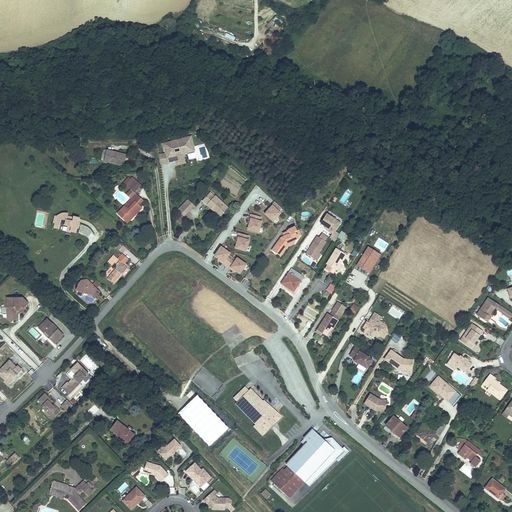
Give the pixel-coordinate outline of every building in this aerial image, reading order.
[(196,152),(191,136),(162,143),(165,154),(159,154),(160,165),(168,165),(168,164),(175,162),(176,166),(185,164),(184,155),(196,152)] [(105,161),(111,163),(111,161),(123,164),(126,155),(108,150),(105,161)] [(126,185),(129,187),(136,180),(133,177),(126,185)] [(136,180),(129,187),(134,192),(135,192),(141,185),(136,180)] [(211,193),(203,201),(215,212),(217,210),(222,215),(228,208),(216,196),(215,197),(211,193)] [(126,221),(130,217),(129,216),(130,215),(133,218),(142,208),(132,199),(118,213),(126,221)] [(178,210),(184,215),(194,205),(189,200),(178,210)] [(282,209),(274,202),(263,214),(273,223),(281,214),(279,212),(282,209)] [(343,219),(329,211),(320,224),(325,227),(323,229),(331,234),(329,238),(335,242),(340,234),(335,232),(343,219)] [(55,228),(60,229),(62,219),(67,220),(65,225),(68,226),(67,232),(71,233),(71,232),(76,233),(77,228),(79,228),(80,223),(79,223),(80,218),(74,217),(74,218),(68,216),(68,214),(66,213),(65,213),(64,213),(63,214),(62,214),(60,215),(59,215),(58,216),(57,217),(55,216),(53,226),(55,226),(55,228)] [(262,217),(250,214),(249,218),(250,218),(246,230),(259,234),(262,222),(260,222),(262,217)] [(282,238),(272,250),(279,255),(284,249),(285,250),(288,246),(295,243),(294,240),(298,238),(295,232),(298,231),(296,227),(287,230),(288,231),(289,234),(284,236),(282,238)] [(248,235),(237,233),(236,236),(237,237),(234,248),(246,252),(249,240),(247,239),(248,235)] [(328,237),(322,233),(319,238),(316,237),(305,254),(317,262),(322,254),(320,253),(326,242),(325,241),(328,237)] [(118,242),(115,246),(119,250),(123,246),(118,242)] [(340,264),(343,259),(345,259),(347,255),(336,249),(327,264),(329,265),(326,269),(332,273),(335,269),(340,272),(344,265),(340,264)] [(225,256),(222,254),(218,261),(222,263),(225,266),(229,269),(231,266),(232,266),(237,258),(232,255),(229,259),(226,257),(227,256),(226,255),(225,256)] [(119,259),(114,255),(109,262),(113,266),(115,263),(117,265),(116,269),(108,279),(114,283),(127,267),(124,264),(119,259)] [(123,255),(119,259),(124,264),(128,260),(123,255)] [(292,268),(282,284),(286,287),(287,286),(293,290),(297,284),(299,286),(304,277),(292,268)] [(76,294),(98,299),(101,286),(79,281),(76,294)] [(327,291),(332,294),(336,287),(330,284),(327,291)] [(499,305),(488,298),(477,315),(486,321),(490,316),(488,315),(489,314),(490,314),(495,307),(497,308),(499,305)] [(29,305),(23,299),(8,299),(8,314),(13,320),(19,321),(19,315),(19,312),(22,308),(24,310),(29,305)] [(328,314),(318,330),(328,336),(338,320),(341,316),(346,308),(338,302),(333,311),(330,315),(328,314)] [(503,313),(502,314),(510,319),(509,320),(511,322),(511,319),(510,318),(511,315),(511,313),(505,309),(503,313)] [(367,328),(366,330),(365,332),(372,336),(373,334),(375,332),(376,333),(377,337),(381,336),(384,338),(387,333),(385,331),(384,327),(386,327),(385,325),(380,321),(381,318),(374,314),(369,323),(367,322),(365,326),(367,328)] [(48,320),(39,329),(44,334),(46,333),(51,338),(49,340),(55,345),(64,335),(48,320)] [(484,332),(476,326),(473,324),(464,337),(467,339),(464,343),(469,346),(472,343),(475,345),(478,341),(477,340),(478,339),(479,339),(484,332)] [(394,335),(391,339),(397,344),(400,339),(394,335)] [(361,349),(355,346),(349,356),(354,359),(352,361),(367,370),(373,360),(359,352),(361,349)] [(403,359),(396,354),(396,353),(396,352),(396,351),(396,350),(395,350),(394,350),(393,350),(392,350),(392,351),(391,351),(385,359),(396,367),(396,366),(398,367),(400,370),(403,370),(403,368),(409,368),(412,366),(413,360),(403,359)] [(462,359),(454,353),(447,362),(453,366),(454,365),(465,373),(471,364),(468,362),(469,361),(464,358),(464,359),(463,358),(462,359)] [(9,383),(22,371),(17,367),(16,368),(9,361),(2,369),(3,370),(0,372),(0,375),(4,380),(6,380),(9,383)] [(79,364),(72,371),(78,376),(73,381),(76,383),(73,386),(70,384),(69,383),(64,388),(70,395),(88,378),(86,376),(88,373),(79,364)] [(496,379),(490,374),(483,383),(488,388),(487,390),(499,400),(507,390),(494,381),(496,379)] [(456,391),(439,376),(432,384),(441,391),(439,394),(448,401),(456,391)] [(441,391),(432,384),(430,386),(439,394),(441,391)] [(272,426),(281,416),(263,401),(262,402),(254,394),(252,395),(248,391),(247,392),(244,389),(235,398),(238,401),(242,405),(240,407),(257,424),(254,426),(263,435),(272,426)] [(47,394),(40,401),(45,406),(45,409),(46,410),(51,416),(53,414),(56,417),(62,412),(58,408),(57,409),(54,406),(52,404),(54,402),(47,394)] [(380,400),(370,394),(364,404),(375,410),(377,408),(379,409),(379,411),(385,410),(388,407),(386,399),(380,400)] [(409,416),(420,404),(414,399),(404,412),(409,416)] [(69,401),(63,407),(69,412),(74,406),(69,401)] [(46,410),(46,414),(51,418),(54,419),(51,416),(46,410)] [(394,416),(386,425),(400,437),(408,428),(394,416)] [(118,421),(111,430),(118,435),(119,435),(128,442),(135,435),(118,421)] [(428,442),(433,437),(435,434),(439,437),(445,428),(446,425),(443,422),(436,432),(432,428),(431,430),(424,425),(423,425),(417,433),(415,432),(412,436),(414,438),(417,434),(428,442)] [(421,424),(415,432),(417,433),(423,425),(421,424)] [(305,482),(331,454),(333,456),(337,451),(335,450),(313,429),(312,430),(312,429),(310,432),(301,442),(304,444),(307,441),(308,442),(306,444),(287,465),(290,467),(286,471),(283,469),(279,473),(279,474),(277,476),(276,476),(272,481),(275,483),(273,485),(282,493),(284,491),(290,497),(305,481),(305,482)] [(118,435),(117,437),(126,445),(128,442),(119,435),(118,435)] [(27,436),(23,440),(27,444),(31,441),(27,436)] [(212,443),(219,449),(224,444),(216,437),(212,443)] [(461,450),(458,453),(465,458),(466,456),(472,461),(478,453),(480,451),(465,439),(462,442),(465,444),(461,450)] [(181,447),(174,440),(160,454),(166,461),(171,456),(170,455),(172,454),(172,455),(181,447)] [(183,450),(189,456),(193,451),(187,446),(183,450)] [(15,453),(9,459),(14,464),(20,458),(15,453)] [(159,464),(145,460),(143,467),(147,468),(146,469),(154,471),(154,472),(153,473),(160,480),(167,473),(159,464)] [(201,470),(195,463),(186,471),(193,479),(194,478),(195,479),(195,481),(198,484),(201,481),(201,482),(202,481),(204,484),(211,477),(206,472),(204,474),(200,470),(201,470)] [(490,490),(499,498),(502,500),(505,496),(503,493),(506,489),(493,479),(485,488),(489,491),(490,490)] [(84,481),(76,488),(74,490),(68,488),(68,486),(69,485),(56,481),(55,481),(53,482),(52,484),(53,484),(51,490),(56,492),(56,493),(65,496),(65,494),(70,495),(69,499),(79,511),(87,504),(79,495),(84,491),(88,496),(94,491),(91,488),(87,484),(84,481)] [(147,495),(139,486),(129,495),(130,495),(123,501),(130,508),(138,501),(140,502),(147,495)] [(56,492),(51,490),(50,494),(64,499),(65,496),(56,493),(56,492)] [(234,504),(229,499),(217,498),(215,496),(217,493),(214,490),(204,500),(207,503),(208,502),(213,507),(213,509),(225,510),(225,508),(229,508),(234,504)] [(266,490),(262,493),(267,498),(271,494),(266,490)] [(140,502),(138,501),(130,508),(131,510),(140,502)] [(32,511),(37,511),(39,506),(42,505),(40,502),(34,506),(32,511)]
